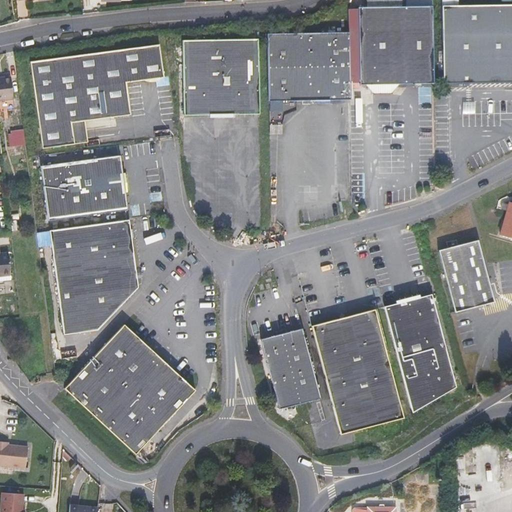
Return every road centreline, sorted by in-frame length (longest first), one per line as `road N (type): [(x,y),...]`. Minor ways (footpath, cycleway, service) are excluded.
road 1 (residential): [(309,0),(0,39)]
road 2 (unclassified): [(511,166),(416,213),(261,255),(244,269)]
road 3 (residential): [(129,482),(94,462),(0,367)]
road 4 (unclassified): [(244,269),(199,243),(181,216),(167,139)]
road 5 (tertiary): [(372,474),(490,406)]
